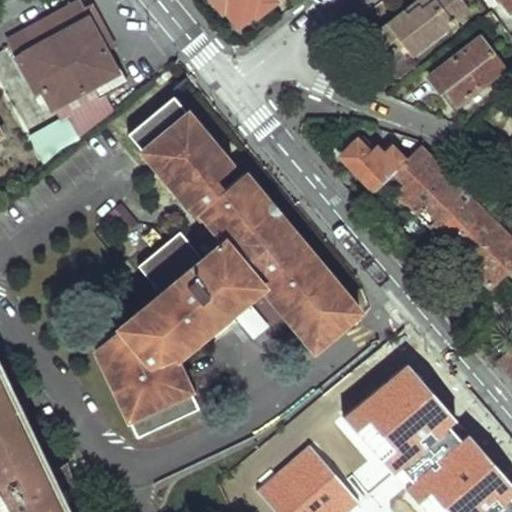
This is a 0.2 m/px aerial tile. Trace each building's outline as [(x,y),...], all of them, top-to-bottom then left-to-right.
[(122,66),(119,68),(100,37),(103,35),(83,0),(75,0),(23,30),(25,34),(18,38),(54,105),(96,81),(103,92),(129,78),(122,66)] [(220,0),(239,22),(265,0),(220,0)] [(461,0),(420,0),(370,41),(402,79),(419,65),(411,55),(469,9),(461,0)] [(511,8),(511,0),(503,0),(510,9),(511,8)] [(483,36),(429,75),(440,90),(445,86),(457,102),(505,67),(483,36)] [(129,78),(103,92),(112,106),(135,89),(129,78)] [(195,390),(176,358),(262,288),(314,353),(366,309),(248,167),(224,186),(216,178),(236,161),(187,105),(183,108),(172,95),(127,133),(199,225),(204,223),(217,239),(198,254),(181,231),(137,266),(154,288),(89,348),(136,434),(197,406),(190,393),(195,390)] [(59,117),(29,132),(44,159),(71,137),(59,117)] [(354,138),(339,154),(376,189),(386,179),(405,159),(392,145),(384,154),(372,143),(371,144),(361,136),(356,140),(354,138)] [(486,208),(419,145),(405,159),(386,179),(451,244),(486,208)] [(106,215),(123,236),(138,225),(122,203),(106,215)] [(490,281),(511,257),(511,232),(486,208),(451,244),(490,281)] [(511,511),(511,504),(509,500),(511,497),(511,483),(468,430),(461,436),(453,427),(461,421),(407,357),(337,415),(417,511),(511,511)] [(69,511),(0,364),(0,511),(69,511)] [(345,511),(359,499),(310,443),(255,490),(275,511),(345,511)]
